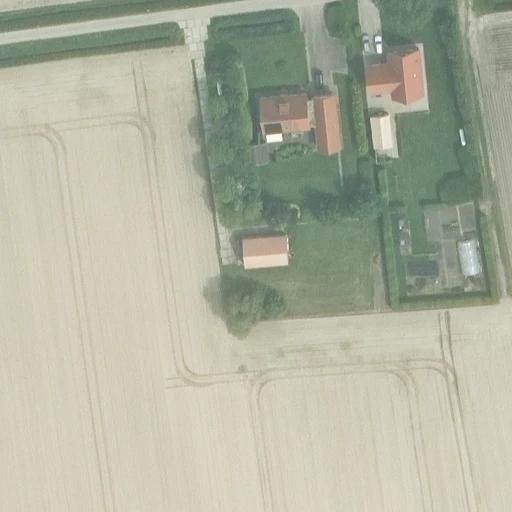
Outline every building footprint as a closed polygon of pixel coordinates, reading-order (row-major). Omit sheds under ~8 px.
[(365,63),(368,93),(390,90),(391,98),(425,94),(420,46),(387,50),(388,61),(365,63)] [(308,127),(308,126),(316,125),(318,149),(338,147),(333,95),(313,97),(313,99),(305,100),(304,95),(260,99),(263,132),(308,127)] [(390,114),(371,116),(373,146),(393,144),(390,114)] [(242,143),(242,146),(244,163),(250,162),(269,160),(267,141),(242,143)] [(455,204),(429,206),(431,228),(457,226),(455,204)] [(251,227),(234,229),(237,260),(281,256),(278,224),(251,227)] [(481,263),(481,229),(464,229),(464,263),(481,263)]
